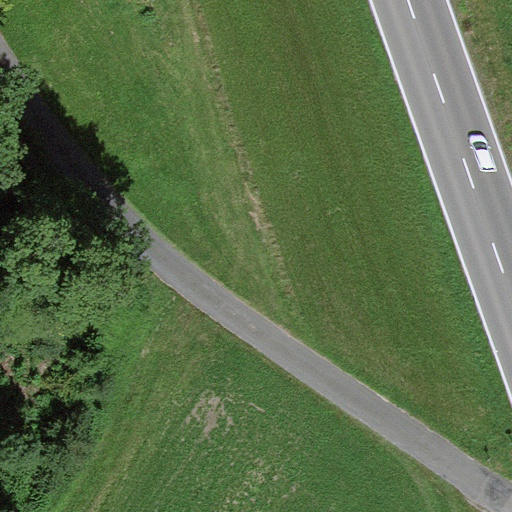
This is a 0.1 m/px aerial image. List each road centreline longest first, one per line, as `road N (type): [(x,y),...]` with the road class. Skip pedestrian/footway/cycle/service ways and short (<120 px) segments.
road 1 (track): [(0,39),(79,201),(194,295),(511,507)]
road 2 (secondary): [(511,313),(399,0)]
